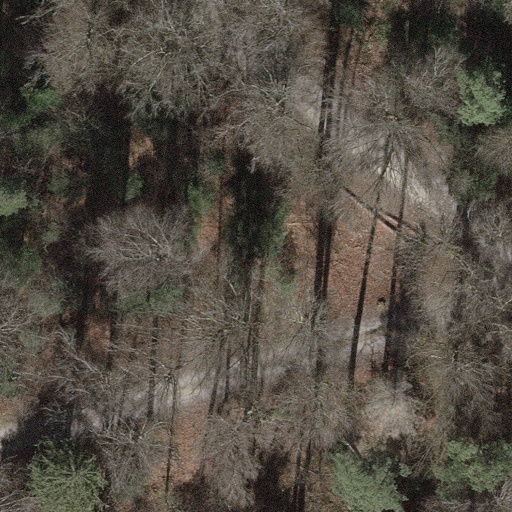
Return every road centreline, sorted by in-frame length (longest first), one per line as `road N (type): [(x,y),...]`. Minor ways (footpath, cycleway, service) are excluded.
road 1 (track): [(0,439),(511,298)]
road 2 (track): [(511,244),(220,33)]
